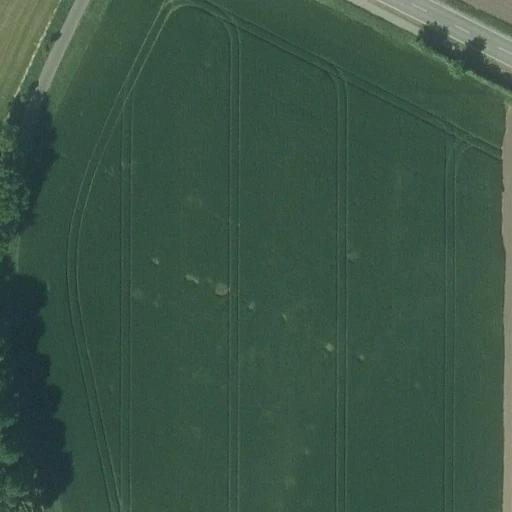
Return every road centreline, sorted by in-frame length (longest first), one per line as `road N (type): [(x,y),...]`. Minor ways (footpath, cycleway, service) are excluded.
road 1 (unclassified): [(0,191),(82,0)]
road 2 (unclassified): [(31,511),(0,353)]
road 3 (secondary): [(511,55),(400,0)]
